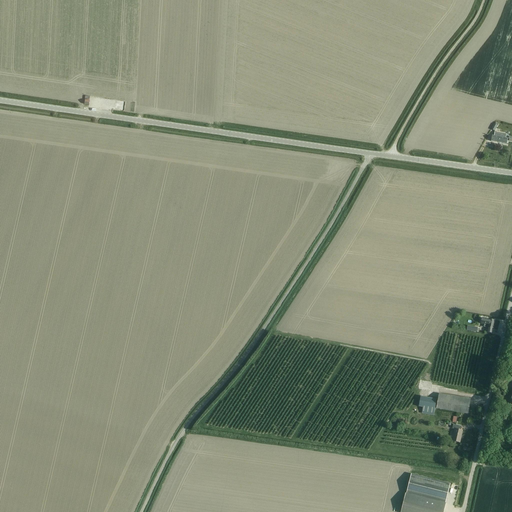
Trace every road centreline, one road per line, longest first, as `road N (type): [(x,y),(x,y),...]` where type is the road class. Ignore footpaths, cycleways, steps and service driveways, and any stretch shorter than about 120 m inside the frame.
road 1 (unclassified): [(142,511),(182,431),(250,349),(370,154)]
road 2 (tertiary): [(370,154),(0,100)]
road 3 (unclassified): [(463,511),(511,297)]
road 4 (track): [(389,156),(484,0)]
road 5 (tertiary): [(511,173),(370,154)]
